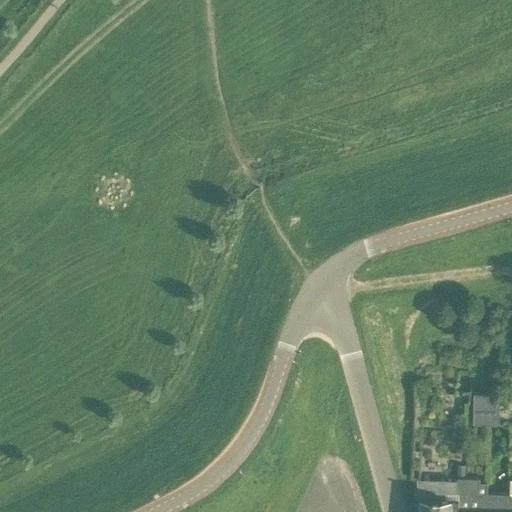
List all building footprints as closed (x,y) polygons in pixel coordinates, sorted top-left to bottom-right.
[(474,392),(474,407),(500,407),(500,392),(474,392)] [(474,407),(473,422),(488,422),(500,422),(500,407),(474,407)] [(417,478),(417,492),(419,494),(421,494),(420,511),(450,511),(451,503),(459,503),(459,477),(468,477),(457,476),(457,479),(417,478)] [(451,503),(450,511),(479,511),(480,491),(487,491),(487,490),(487,481),(479,480),(479,477),(468,477),(459,477),(459,503),(451,503)] [(480,491),(479,511),(508,511),(509,490),(487,490),(487,491),(480,491)]
